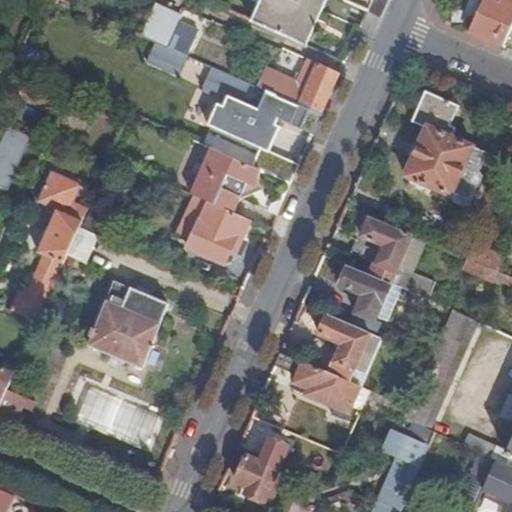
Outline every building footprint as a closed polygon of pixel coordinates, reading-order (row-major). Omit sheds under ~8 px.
[(322,13),(327,0),(260,0),(251,21),(300,43),(315,11),(322,13)] [(370,12),(375,0),(344,0),(370,12)] [(511,0),(486,0),(472,32),(505,47),(511,30),(511,0)] [(180,52),(190,31),(179,26),(170,47),(180,52)] [(200,36),(190,31),(180,52),(190,57),(200,36)] [(336,86),(341,75),(311,61),(300,86),(285,80),(280,89),(265,83),(262,89),(323,116),(336,86)] [(314,135),(323,116),(262,89),(246,124),(253,127),(250,134),(272,144),(283,122),(314,135)] [(460,107),(427,93),(414,122),(428,129),(407,177),(452,196),(465,167),(479,173),(488,154),(453,138),(457,129),(451,126),(460,107)] [(262,172),(241,163),(231,158),(206,147),(202,155),(206,164),(209,169),(204,179),(200,177),(192,195),(196,197),(235,214),(242,199),(249,184),(256,187),(259,179),(262,172)] [(291,185),(300,166),(270,153),(269,156),(253,149),(248,159),(244,157),(241,163),(262,172),(291,185)] [(209,169),(206,164),(200,177),(204,179),(209,169)] [(51,293),(80,229),(88,210),(75,204),(83,187),(53,173),(40,203),(58,211),(40,253),(45,256),(32,284),(51,293)] [(264,191),(259,179),(256,187),(249,184),(242,199),(264,191)] [(242,241),(251,221),(235,214),(196,197),(188,216),(200,222),(191,242),(188,249),(226,266),(230,256),(235,258),(239,249),(234,247),(238,239),(242,241)] [(179,236),(191,242),(200,222),(188,216),(179,236)] [(414,236),(371,218),(364,237),(360,235),(352,254),(378,265),(374,276),(393,284),(430,300),(438,283),(401,267),(414,236)] [(502,272),(509,255),(468,238),(460,255),(482,264),(495,269),(502,272)] [(492,275),(495,269),(482,264),(480,270),(492,275)] [(374,276),(351,267),(342,285),(365,295),(352,325),(378,335),(383,322),(378,320),(384,306),(396,312),(401,300),(388,295),(393,284),(374,276)] [(170,305),(117,283),(90,346),(144,369),(170,305)] [(37,323),(51,293),(32,284),(27,296),(20,293),(12,312),(37,323)] [(432,432),(481,323),(455,310),(433,359),(411,408),(406,420),(415,424),(432,432)] [(352,325),(329,315),(321,334),(345,344),(331,374),(363,387),(383,338),(378,335),(352,325)] [(331,374),(283,353),(277,365),(295,373),(298,371),(301,372),(297,381),(311,389),(309,395),(352,413),(363,387),(331,374)] [(0,405),(7,390),(14,373),(0,366),(0,405)] [(0,405),(0,417),(16,424),(27,399),(7,390),(0,405)] [(401,511),(436,434),(432,432),(415,424),(411,431),(397,424),(384,450),(403,460),(390,491),(394,492),(384,511),(401,511)] [(470,435),(465,447),(481,454),(492,458),(496,447),(470,435)] [(471,477),(487,484),(498,461),(492,458),(481,454),(471,477)] [(281,469),(249,456),(239,481),(251,486),(248,494),(267,502),(281,469)] [(511,511),(511,467),(509,466),(498,461),(487,484),(484,491),(511,503),(511,508),(510,511),(511,511)] [(0,510),(4,511),(9,511),(17,494),(0,486),(0,510)]
